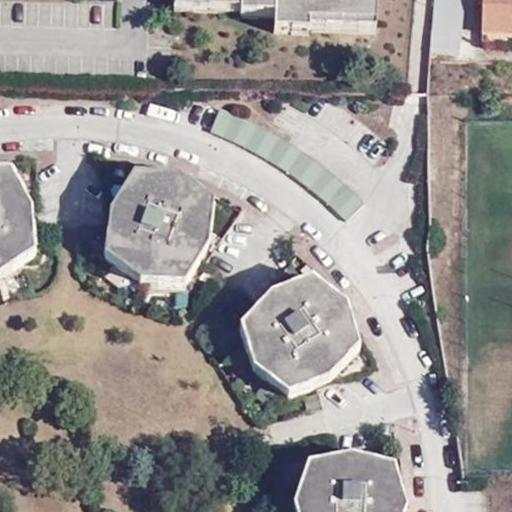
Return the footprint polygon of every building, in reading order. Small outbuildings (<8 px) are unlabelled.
[(240,17),(274,18),(274,0),(172,0),(172,11),(240,13),(240,17)] [(274,0),(274,18),(273,34),(307,35),(307,32),(373,35),(374,0),(274,0)] [(452,31),(455,0),(432,0),(430,29),(452,31)] [(511,0),(483,0),(483,46),(503,46),(504,36),(511,35),(511,0)] [(503,46),(511,46),(511,35),(504,36),(503,46)] [(427,80),(425,97),(444,97),(446,82),(427,80)] [(219,109),(209,131),(249,150),(285,172),(306,189),(345,222),(362,203),(329,173),(300,151),(283,140),(252,123),(219,109)] [(0,173),(0,279),(34,257),(31,211),(10,174),(0,173)] [(176,178),(133,176),(109,216),(104,259),(136,286),(185,287),(207,249),(212,205),(176,178)] [(310,280),(271,296),(241,330),(251,371),(286,399),(330,381),(357,351),(344,306),(310,280)] [(348,458),(308,466),(291,510),(291,511),(405,511),(406,510),(392,469),(348,458)]
